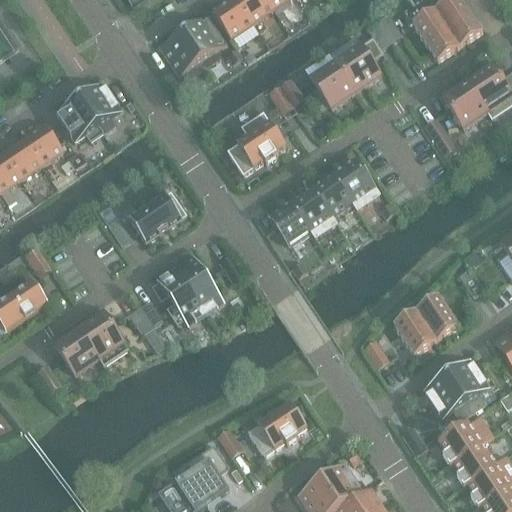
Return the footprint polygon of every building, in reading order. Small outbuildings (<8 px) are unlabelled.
[(127,0),(134,10),(149,0),(127,0)] [(274,15),(264,0),(236,0),(235,1),(253,29),(274,15)] [(295,1),(294,0),(264,0),(274,15),(295,1)] [(484,37),(458,0),(456,0),(436,14),(461,52),(484,37)] [(253,29),(235,1),(214,15),(233,43),(253,29)] [(461,52),(436,14),(413,29),(432,57),(438,67),(461,52)] [(389,20),(379,27),(392,48),(403,41),(389,20)] [(227,50),(209,22),(209,21),(183,39),(202,67),(228,50),(227,50)] [(379,27),(368,34),(373,43),(381,55),(382,55),(392,48),(379,27)] [(202,67),(183,39),(157,56),(158,56),(176,84),(176,85),(202,67)] [(373,43),(336,67),(357,98),(382,81),(372,67),(385,59),(382,55),(381,55),(373,43)] [(244,62),(238,53),(227,61),(233,70),(244,62)] [(252,56),(243,62),(244,62),(248,68),(256,62),(252,56)] [(336,67),(312,84),(332,114),(357,98),(336,67)] [(511,98),(493,71),(468,87),(489,118),(488,118),(492,125),(511,111),(511,98)] [(292,85),(281,92),(295,112),(306,105),(292,85)] [(123,116),(104,87),(80,103),(104,139),(104,138),(100,131),(123,116)] [(489,118),(468,87),(444,104),(464,134),(488,118),(489,118)] [(190,98),(184,89),(173,97),(179,105),(190,98)] [(281,92),(271,99),(284,119),(295,112),(281,92)] [(104,139),(80,103),(56,119),(75,148),(86,140),(91,147),(104,139)] [(287,151),(264,117),(242,132),(248,142),(228,156),(244,180),(265,166),(267,169),(279,161),(277,158),(287,151)] [(457,155),(436,124),(426,131),(446,162),(457,155)] [(64,157),(46,129),(24,144),(43,171),(64,157)] [(43,171),(24,144),(3,158),(21,186),(43,171)] [(87,167),(81,157),(70,164),(77,175),(87,167)] [(0,199),(21,186),(3,158),(0,159),(0,199)] [(380,200),(356,164),(334,178),(354,209),(358,215),(380,200)] [(354,209),(334,178),(313,192),(333,223),(334,222),(354,209)] [(333,223),(313,192),(292,206),(312,237),(316,243),(338,228),(334,222),(333,223)] [(169,233),(188,221),(172,197),(130,224),(146,248),(160,239),(160,240),(170,233),(169,233)] [(312,237),(292,206),(270,221),(291,251),(312,237)] [(397,217),(391,208),(380,215),(386,224),(397,217)] [(133,244),(119,224),(109,231),(122,252),(133,244)] [(509,258),(498,265),(511,285),(511,284),(511,241),(502,248),(509,258)] [(52,275),(45,264),(38,254),(28,261),(41,282),(52,275)] [(226,309),(194,260),(176,272),(208,321),(226,309)] [(246,281),(232,261),(221,268),(235,289),(246,281)] [(309,275),(303,267),(292,274),(298,283),(309,275)] [(208,321),(176,272),(157,285),(175,311),(168,315),(178,331),(185,326),(190,333),(208,321)] [(484,295),(470,274),(460,281),(473,302),(484,295)] [(0,340),(1,342),(43,313),(36,302),(42,299),(33,286),(28,290),(27,289),(0,307),(0,340)] [(460,331),(439,300),(417,315),(438,346),(460,331)] [(151,306),(140,313),(154,333),(164,326),(151,306)] [(140,313),(129,320),(143,341),(154,333),(140,313)] [(438,346),(417,315),(394,330),(415,361),(438,346)] [(130,355),(105,318),(80,335),(105,372),(130,355)] [(105,372),(80,335),(56,351),(76,382),(100,365),(105,372)] [(511,338),(497,348),(511,371),(511,338)] [(390,367),(376,346),(366,354),(379,374),(390,367)] [(491,392),(472,364),(448,380),(473,418),(486,410),(480,400),(491,392)] [(62,391),(48,371),(38,378),(51,399),(62,391)] [(473,418),(448,380),(424,396),(443,424),(454,417),(461,427),(473,418)] [(511,412),(511,401),(510,399),(501,405),(508,416),(511,412)] [(297,440),(307,433),(308,433),(292,408),(249,437),(265,462),(286,448),(288,451),(299,443),(297,440)] [(485,448),(495,442),(483,424),(473,430),(469,426),(439,446),(446,457),(443,459),(450,470),(484,448),(485,448)] [(428,454),(414,433),(403,440),(417,461),(428,454)] [(243,455),(230,435),(219,442),(233,463),(243,455)] [(464,491),(498,469),(498,468),(485,448),(484,448),(450,470),(451,470),(454,469),(460,478),(457,480),(464,491)] [(204,511),(230,495),(221,480),(231,474),(215,450),(187,468),(192,477),(166,495),(175,509),(171,511),(204,511)] [(363,465),(356,454),(347,460),(354,471),(363,465)] [(511,489),(511,467),(508,461),(498,468),(498,469),(464,491),(465,491),(468,490),(474,499),(471,501),(478,511),(511,490),(511,489)] [(365,497),(346,469),(347,468),(322,485),(339,511),(342,511),(366,497),(365,496),(365,497)] [(339,511),(322,485),(298,500),(298,501),(299,500),(306,511),(339,511)] [(511,511),(511,489),(511,490),(478,511),(479,511),(482,510),(482,511),(511,511)] [(382,511),(384,511),(372,492),(366,497),(342,511),(382,511)]
